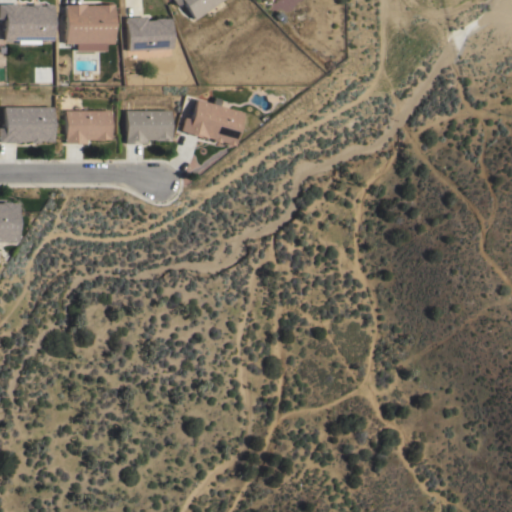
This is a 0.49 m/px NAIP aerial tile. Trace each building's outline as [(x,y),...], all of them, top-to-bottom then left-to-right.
[(1,38),(1,17),(0,17),(0,0),(1,0),(1,1),(16,1),(16,3),(23,3),(23,4),(28,4),(28,1),(35,1),(35,4),(41,4),(41,3),(49,3),(49,38),(37,38),(37,42),(15,42),(15,38),(1,38)] [(221,0),(191,21),(178,5),(174,8),(168,0),(221,0)] [(61,1),(82,1),(82,3),(94,3),(94,1),(110,1),(110,41),(102,41),(102,48),(73,48),(73,41),(62,41),(61,1)] [(124,50),(122,16),(135,16),(143,16),(143,19),(152,19),(152,17),(161,17),(161,18),(167,17),(169,47),(124,50)] [(239,112),(230,145),(222,142),(217,140),(217,142),(209,140),(209,138),(204,137),(197,135),(197,136),(183,132),(183,131),(178,130),(182,116),(188,118),(194,98),(239,112)] [(49,106),(49,140),(41,140),(35,140),(35,142),(27,142),(27,140),(22,140),(15,140),(15,142),(1,142),(1,141),(0,141),(0,127),(1,127),(1,106),(49,106)] [(107,109),(107,138),(100,138),(100,139),(91,139),(83,139),(83,142),(73,142),(62,142),(62,109),(107,109)] [(167,109),(167,140),(159,140),(159,139),(151,139),(151,138),(143,138),(143,142),(135,142),(123,142),(123,109),(167,109)] [(0,241),(0,201),(6,201),(6,202),(13,202),(13,241),(0,241)]
